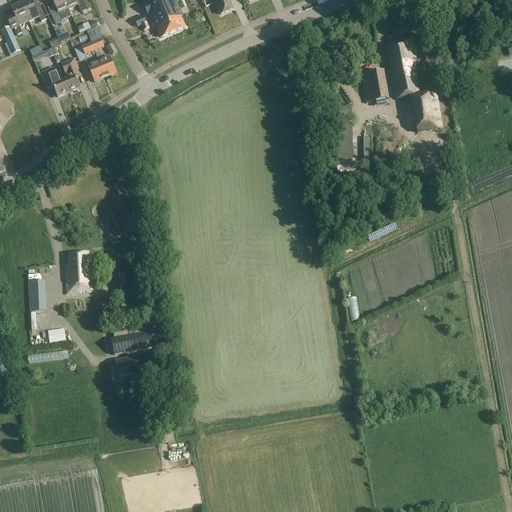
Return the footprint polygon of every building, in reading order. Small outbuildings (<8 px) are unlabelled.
[(31,0),(29,0),(21,4),(29,22),(39,18),(41,23),(47,20),(41,6),(35,9),(31,0)] [(62,22),(71,18),(67,11),(68,11),(63,0),(51,0),(57,11),(50,14),(56,26),(62,22)] [(75,0),(63,0),(68,11),(78,6),(81,14),(88,10),(83,0),(80,0),(77,2),(75,0)] [(141,0),(145,7),(144,7),(148,15),(155,29),(157,28),(162,39),(185,28),(180,18),(183,17),(174,0),(141,0)] [(211,0),(215,7),(217,6),(221,16),(233,10),(228,0),(211,0)] [(12,32),(14,30),(17,36),(22,34),(20,29),(23,28),(24,26),(23,25),(29,22),(21,4),(11,8),(12,11),(13,15),(15,18),(16,21),(11,24),(9,24),(12,32)] [(144,32),(149,30),(147,24),(141,26),(144,32)] [(1,33),(7,45),(5,46),(10,57),(20,52),(10,29),(1,33)] [(67,32),(63,34),(66,42),(71,40),(67,32)] [(51,48),(58,45),(56,39),(49,42),(51,48)] [(99,41),(90,45),(93,52),(102,48),(99,41)] [(389,60),(386,61),(393,99),(409,96),(416,133),(417,133),(417,135),(443,130),(439,105),(436,92),(434,93),(431,93),(430,92),(421,94),(416,66),(416,64),(417,58),(414,41),(412,41),(386,46),(389,60)] [(93,52),(90,45),(81,49),(85,56),(93,52)] [(111,57),(117,53),(113,45),(106,48),(111,57)] [(33,60),(35,64),(48,57),(49,61),(54,58),(50,51),(33,60)] [(103,62),(98,63),(105,78),(115,74),(108,57),(102,60),(103,62)] [(61,65),(62,67),(67,77),(63,79),(69,94),(80,89),(76,80),(75,76),(80,73),(75,62),(74,59),(69,62),(68,62),(63,64),(61,65)] [(105,78),(98,63),(95,65),(94,63),(87,66),(95,83),(105,78)] [(40,74),(46,87),(47,87),(51,85),(53,89),(57,98),(69,94),(63,79),(59,81),(55,72),(54,69),(48,71),(42,74),(40,74)] [(460,70),(456,71),(458,82),(463,81),(465,81),(463,74),(461,74),(460,70)] [(362,75),(367,105),(390,101),(385,71),(362,75)] [(364,187),(364,164),(337,164),(337,187),(364,187)] [(86,275),(85,269),(89,268),(88,254),(68,256),(69,267),(65,267),(67,295),(92,294),(91,275),(86,275)] [(113,275),(115,296),(126,295),(125,274),(113,275)] [(46,301),(30,302),(30,314),(47,313),(46,301)] [(111,340),(114,357),(153,349),(150,333),(111,340)] [(119,378),(157,371),(154,355),(116,362),(119,378)] [(4,363),(0,363),(0,388),(8,387),(4,363)]
